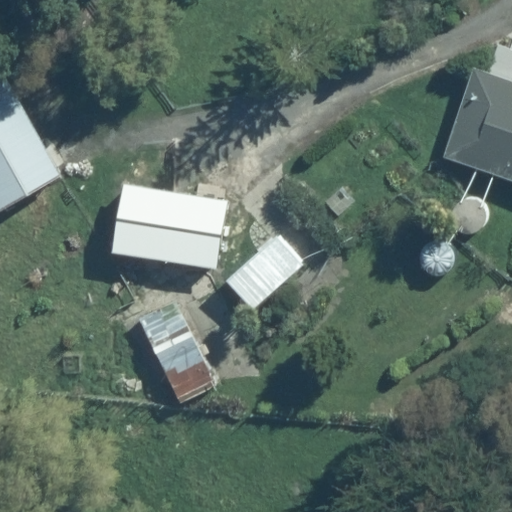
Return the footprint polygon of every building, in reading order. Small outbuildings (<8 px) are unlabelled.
[(511,74),(471,61),(441,152),(511,175),(511,74)] [(0,207),(63,170),(0,64),(0,207)] [(210,215),(170,147),(123,174),(163,242),(210,215)] [(251,301),(300,257),(304,254),(273,220),(265,227),(237,197),(211,220),(237,248),(218,265),(251,301)] [(215,378),(174,300),(132,322),(173,401),(215,378)]
